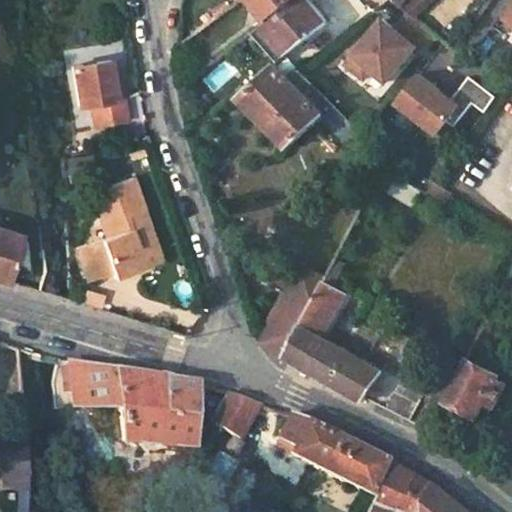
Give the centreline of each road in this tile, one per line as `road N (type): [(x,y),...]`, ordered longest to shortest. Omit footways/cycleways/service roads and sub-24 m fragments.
road 1 (residential): [(248,372),(181,163),(144,0)]
road 2 (tertiary): [(495,511),(414,449),(248,372)]
road 3 (tertiary): [(248,372),(0,297)]
